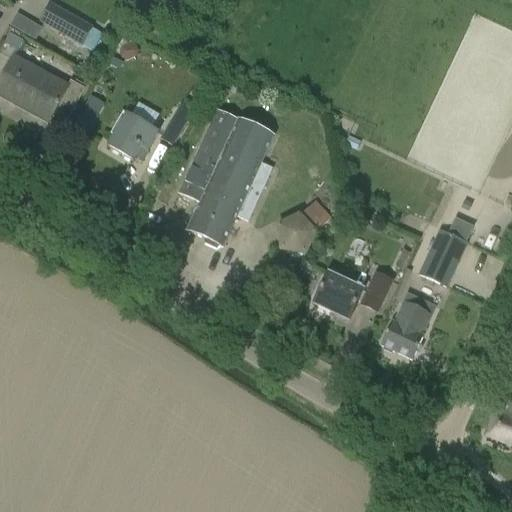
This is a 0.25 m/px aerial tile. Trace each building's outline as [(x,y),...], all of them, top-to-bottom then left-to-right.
[(92,30),(51,7),(41,25),(82,48),(92,30)] [(0,100),(48,127),(52,120),(65,127),(85,91),(70,83),(67,87),(13,58),(0,82),(0,100)] [(358,125),(383,136),(409,76),(384,65),(358,125)] [(173,149),(194,113),(179,106),(160,141),(173,149)] [(274,138),(216,114),(184,181),(178,196),(199,206),(186,233),(222,250),(236,219),(247,224),(273,171),(262,166),(274,138)] [(132,162),(140,149),(148,153),(159,135),(126,117),(108,148),(132,162)] [(313,236),(330,220),(314,204),(298,220),(279,229),(282,251),(304,255),(313,236)] [(470,247),(438,232),(417,277),(449,292),(470,247)] [(359,307),(378,316),(393,283),(374,274),(359,307)] [(348,325),(364,292),(328,275),(312,308),(348,325)] [(392,325),(380,348),(410,363),(422,340),(420,339),(435,310),(411,298),(397,328),(392,325)] [(511,449),(511,360),(511,361),(483,439),(511,449)] [(420,503),(413,499),(410,503),(418,507),(420,503)]
